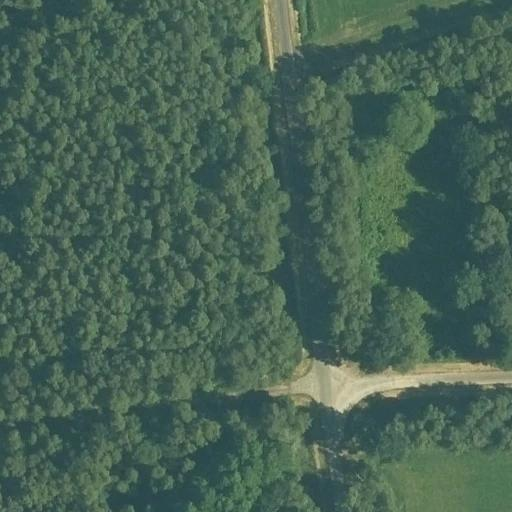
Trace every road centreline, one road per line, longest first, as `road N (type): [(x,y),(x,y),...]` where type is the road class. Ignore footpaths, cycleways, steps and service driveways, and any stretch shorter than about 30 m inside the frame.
road 1 (unclassified): [(280,0),(325,374)]
road 2 (unclassified): [(0,420),(325,374)]
road 3 (unclassified): [(325,374),(511,369)]
road 4 (unclassified): [(325,374),(342,511)]
